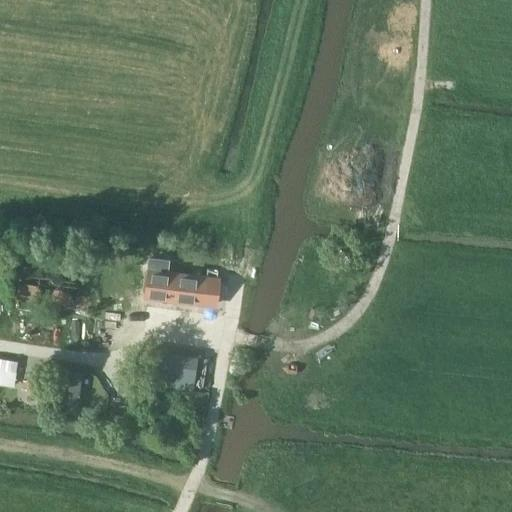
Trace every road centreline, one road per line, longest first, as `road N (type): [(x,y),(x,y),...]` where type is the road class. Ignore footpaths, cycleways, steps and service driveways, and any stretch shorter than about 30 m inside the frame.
road 1 (track): [(426,0),(402,201),(367,304),(345,328),(312,342),(281,346),(232,336)]
road 2 (track): [(306,0),(232,336)]
road 3 (track): [(0,449),(134,470),(193,489)]
road 4 (track): [(193,489),(232,336)]
road 5 (track): [(232,336),(158,331),(124,357),(94,363)]
